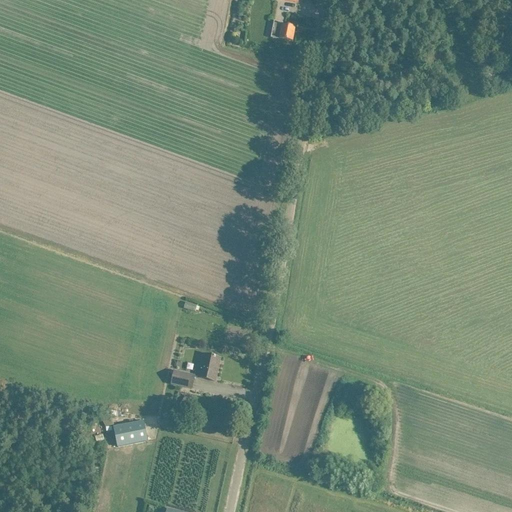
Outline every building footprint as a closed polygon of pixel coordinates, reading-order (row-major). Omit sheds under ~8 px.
[(456,18),(442,20),(443,32),(458,30),(456,18)] [(283,23),(274,22),(271,38),(292,42),(295,28),(282,26),(283,23)] [(197,306),(185,303),(184,309),(195,312),(197,306)] [(220,359),(210,357),(203,355),(198,378),(215,382),(220,359)] [(195,377),(173,372),(171,385),(192,390),(195,377)] [(114,428),(113,428),(113,430),(117,448),(147,442),(143,422),(114,428)]
